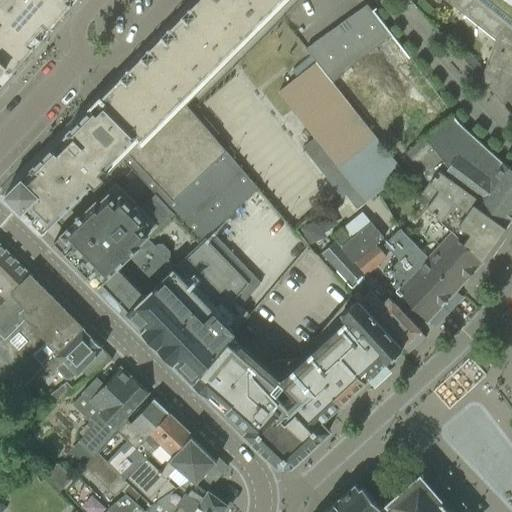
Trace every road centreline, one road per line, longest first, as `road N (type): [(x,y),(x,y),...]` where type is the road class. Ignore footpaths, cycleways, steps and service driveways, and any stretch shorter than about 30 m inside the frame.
road 1 (tertiary): [(262,497),(241,457),(0,230)]
road 2 (residential): [(511,280),(448,357),(310,479),(262,497)]
